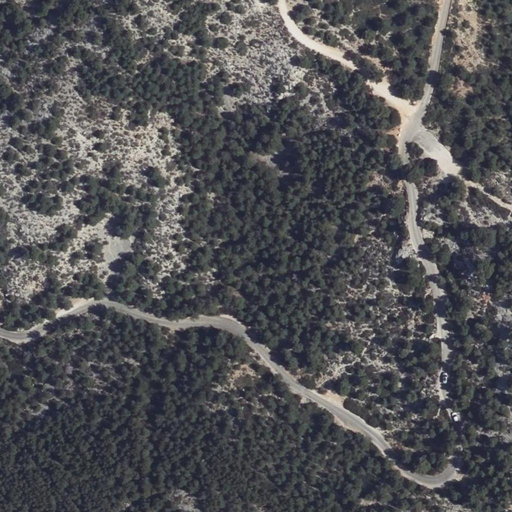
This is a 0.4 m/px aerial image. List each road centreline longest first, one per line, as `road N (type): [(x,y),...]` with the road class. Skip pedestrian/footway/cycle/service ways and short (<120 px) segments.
road 1 (unclassified): [(448,0),(427,97),(404,146),(415,235),(446,345),(443,388),(459,427),(445,476),(409,473),(368,429),(294,384),(222,320),(163,321),(103,301),(27,336),(0,332)]
road 2 (track): [(281,0),(298,35),(369,75),(415,123)]
